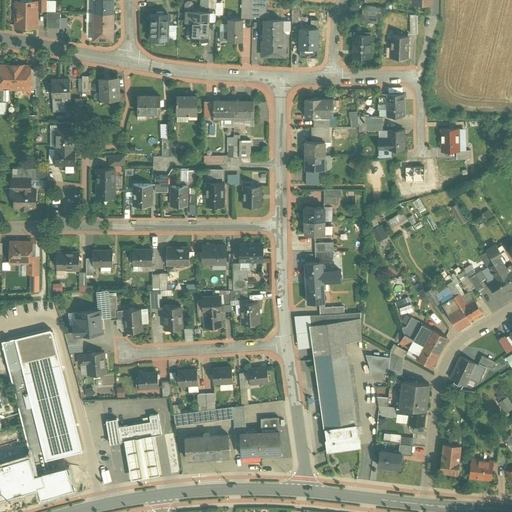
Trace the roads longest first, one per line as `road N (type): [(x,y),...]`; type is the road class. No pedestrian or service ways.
road 1 (residential): [(0,230),(280,226)]
road 2 (residential): [(511,306),(459,336),(450,353),(439,381),(426,504)]
road 3 (residential): [(129,353),(286,344)]
road 4 (residential): [(127,61),(282,80)]
road 5 (residential): [(286,344),(306,489)]
road 6 (residential): [(282,80),(280,226)]
road 7 (secondary): [(161,494),(306,489)]
road 8 (residential): [(0,41),(127,61)]
road 9 (secondary): [(306,489),(426,504)]
